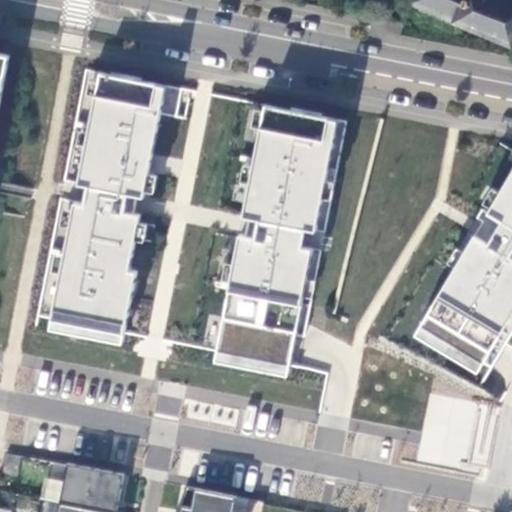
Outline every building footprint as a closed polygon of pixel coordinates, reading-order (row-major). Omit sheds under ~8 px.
[(511,0),(412,0),(411,2),(510,41),(511,36),(511,0)] [(74,203),(50,328),(122,342),(124,331),(135,273),(127,271),(138,215),(133,214),(136,197),(141,198),(163,87),(99,75),(78,185),(86,187),(83,205),(74,203)] [(218,350),(215,362),(289,376),(291,364),(295,343),(312,252),(298,249),(301,231),(314,233),(334,121),(262,108),(242,218),(256,220),(253,238),(239,236),(218,350)] [(471,240),(412,338),(475,376),(494,344),(511,313),(511,263),(506,260),(511,249),(511,170),(484,217),(499,226),(486,248),(471,240)] [(111,511),(117,511),(125,474),(69,463),(61,502),(111,511)] [(181,511),(234,511),(238,496),(186,486),(181,511)] [(111,511),(61,502),(58,511),(111,511)]
